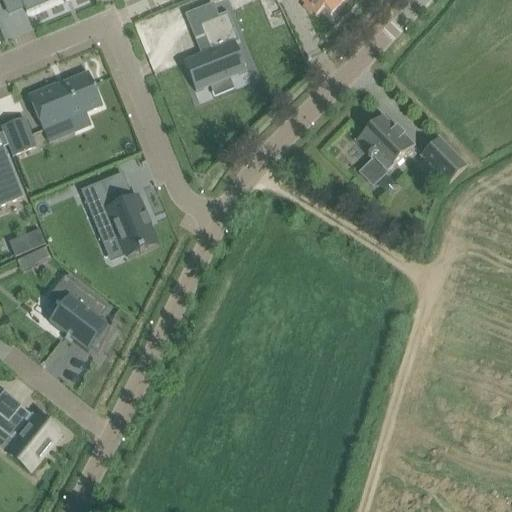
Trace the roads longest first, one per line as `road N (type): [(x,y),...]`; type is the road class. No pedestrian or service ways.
road 1 (track): [(364,511),(431,284),(265,187),(258,157)]
road 2 (residential): [(211,228),(187,195),(109,18),(0,62)]
road 3 (residential): [(72,511),(211,228)]
road 4 (residential): [(211,228),(258,157),(396,25)]
